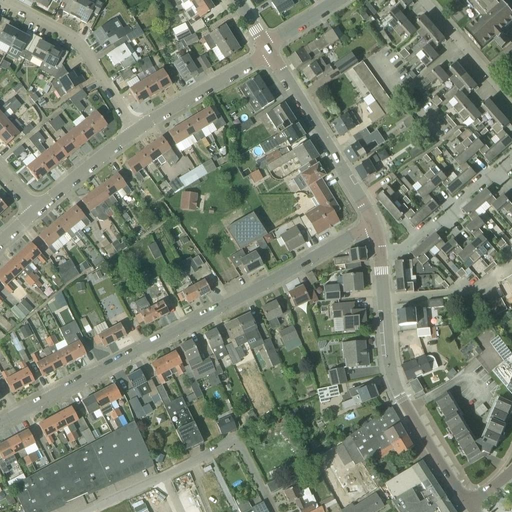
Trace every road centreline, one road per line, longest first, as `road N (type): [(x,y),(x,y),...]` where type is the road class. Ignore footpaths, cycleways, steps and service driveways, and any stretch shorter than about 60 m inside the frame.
road 1 (residential): [(0,422),(371,221)]
road 2 (tertiary): [(468,502),(394,384),(379,253)]
road 3 (tertiary): [(371,221),(266,49)]
road 4 (residential): [(135,130),(76,42),(3,1)]
road 5 (residential): [(379,253),(401,250),(511,153)]
road 6 (residential): [(135,130),(266,49)]
road 7 (residential): [(76,511),(211,450)]
road 8 (residential): [(31,209),(135,130)]
